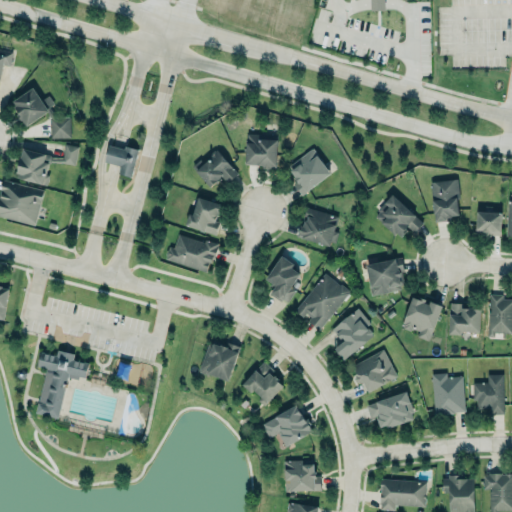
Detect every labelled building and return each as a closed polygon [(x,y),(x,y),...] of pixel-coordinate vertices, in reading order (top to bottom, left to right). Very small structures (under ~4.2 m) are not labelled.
[(371,0),(371,8),(385,7),(385,0),(371,0)] [(0,82),(3,66),(9,67),(13,50),(0,47),(0,82)] [(26,125),(46,111),(50,117),(49,118),(50,137),(70,136),(70,116),(56,117),(49,107),(53,103),(48,94),(41,97),(33,86),(13,100),(15,105),(14,105),(17,113),(26,125)] [(277,139),(262,138),(262,134),(246,133),(245,165),(275,166),(277,139)] [(77,146),(64,144),(61,162),(74,165),(77,146)] [(104,162),(119,165),(117,173),(131,177),(137,150),(108,144),(104,162)] [(195,168),(210,185),(215,181),(216,182),(221,178),(219,175),(220,174),(227,182),(238,172),(215,145),(205,154),(208,157),(195,168)] [(330,171),(318,155),(319,154),(313,146),(288,165),(291,168),(290,168),(295,175),(294,175),(296,178),(298,180),(299,179),(303,184),(298,188),(302,193),(330,171)] [(46,186),(49,174),(45,173),(47,162),(43,161),(45,153),(23,147),(14,177),(46,186)] [(458,218),(456,179),(431,180),(432,219),(458,218)] [(0,216),(34,224),(42,190),(2,181),(0,191),(0,216)] [(392,192),(377,208),(379,210),(374,215),(394,234),(396,232),(401,236),(408,228),(406,226),(407,225),(414,231),(422,222),(415,214),(392,192)] [(215,234),(219,222),(215,221),(220,203),(195,196),(187,225),(215,234)] [(306,206),(338,215),(334,230),(338,231),(335,241),(330,240),(329,244),(296,235),(297,230),(306,206)] [(477,209),(502,210),(502,215),(503,215),(503,217),(502,217),(501,228),(501,229),(501,230),(500,230),(500,234),(489,233),(489,234),(482,234),(482,233),(476,233),(476,228),(475,228),(475,226),(476,226),(477,209)] [(166,259),(208,272),(216,244),(175,231),(166,259)] [(265,276),(281,253),(293,262),(291,266),(300,272),(290,285),(296,288),(287,301),(282,298),(280,300),(270,292),(271,290),(275,283),(265,276)] [(365,262),(402,254),(406,271),(402,271),(405,283),(401,284),(402,288),(370,295),(368,284),(370,283),(365,262)] [(294,308),(324,271),(340,284),(341,283),(349,289),(348,290),(349,291),(318,328),(308,320),(311,316),(306,312),(302,316),(294,308)] [(0,320),(3,321),(8,287),(0,285),(0,320)] [(489,293),(488,306),(490,306),(490,311),(488,311),(487,336),(494,336),(494,332),(511,332),(511,315),(511,298),(502,298),(502,293),(489,293)] [(413,295),(401,323),(402,323),(402,324),(404,325),(403,326),(410,329),(411,327),(412,328),(413,327),(420,329),(417,334),(428,339),(442,304),(431,299),(429,303),(424,301),(425,297),(420,295),(419,297),(413,295)] [(450,301),(462,301),(462,306),(468,306),(468,305),(473,305),(473,306),(481,307),(481,308),(480,330),(461,329),(460,333),(448,332),(450,301)] [(342,359),(373,336),(363,322),(366,319),(358,308),(331,327),(342,342),(334,348),(342,359)] [(228,380),(239,348),(208,338),(198,371),(228,380)] [(362,380),(360,381),(356,381),(355,377),(356,372),(352,365),(383,348),(397,375),(368,391),(362,380)] [(58,418),(67,376),(84,379),(88,363),(72,359),(73,353),(56,350),(55,355),(39,352),(36,366),(45,368),(35,414),(58,418)] [(242,383),(263,361),(273,370),(271,373),(273,375),(275,375),(279,378),(278,380),(283,384),(263,404),(258,399),(260,396),(253,389),(251,391),(242,383)] [(462,375),(446,376),(446,372),(431,373),(433,413),(464,412),(462,375)] [(473,382),(473,407),(489,407),(490,413),(503,413),(502,374),(486,374),(486,382),(473,382)] [(365,404),(369,418),(375,416),(379,429),(414,418),(406,392),(365,404)] [(295,403),(307,420),(309,419),(311,422),(309,423),(312,429),(286,444),(278,431),(269,437),(263,427),(265,426),(263,423),(275,415),(295,403)] [(283,459),(312,458),(314,470),(316,472),(316,475),(320,475),(321,489),(284,490),(283,459)] [(511,472),(482,473),(482,489),(488,489),(488,511),(499,511),(499,510),(511,509),(511,472)] [(448,476),(448,473),(461,473),(461,477),(472,477),(473,511),(448,511),(448,492),(442,492),(442,476),(448,476)] [(393,510),(394,504),(424,506),(425,480),(380,478),(379,509),(393,510)] [(284,511),(316,511),(318,506),(286,501),(284,511)]
